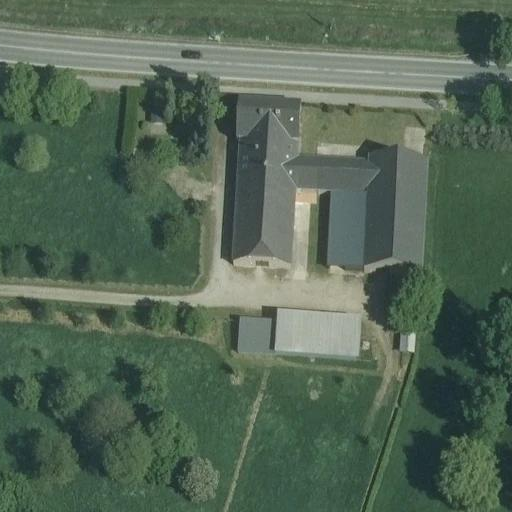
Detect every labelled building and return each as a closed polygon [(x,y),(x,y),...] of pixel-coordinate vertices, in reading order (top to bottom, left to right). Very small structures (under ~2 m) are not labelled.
[(302,109),(240,106),(237,145),(241,145),(238,183),(296,185),(297,162),(298,148),(299,148),(302,109)] [(428,165),(370,161),(369,166),(364,274),(422,277),(428,165)] [(369,166),(297,162),(296,185),(295,194),(332,196),(328,272),(364,274),(369,166)] [(296,185),(238,183),(233,267),(291,270),(295,194),(296,185)] [(274,358),(273,371),(366,377),(369,321),(276,313),(275,331),(274,358)] [(275,331),(235,329),(233,358),(274,358),(275,331)]
